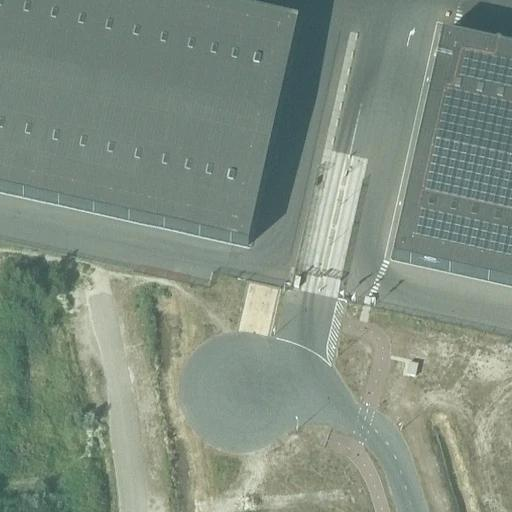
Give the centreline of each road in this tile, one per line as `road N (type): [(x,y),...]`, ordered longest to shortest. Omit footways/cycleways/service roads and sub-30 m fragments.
road 1 (track): [(343,493),(235,506),(251,447),(290,389)]
road 2 (unclassified): [(246,380),(290,389),(365,423),(390,450),(416,511)]
road 3 (unclassified): [(135,511),(104,310)]
